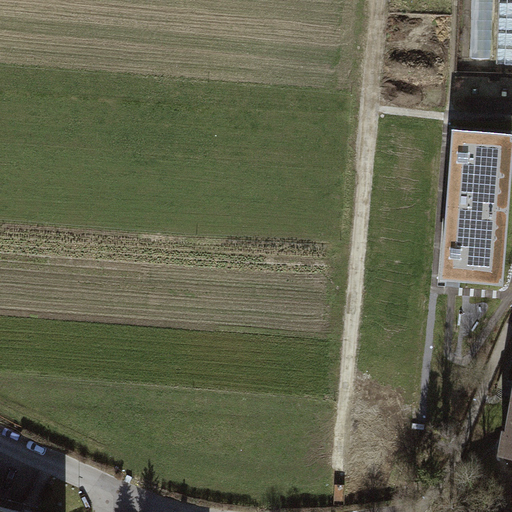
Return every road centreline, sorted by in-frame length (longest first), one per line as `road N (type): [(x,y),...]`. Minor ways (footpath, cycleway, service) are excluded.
road 1 (track): [(381,0),(341,464)]
road 2 (trunk): [(339,0),(143,167),(0,258)]
road 3 (track): [(0,401),(131,467),(213,493),(312,497),(341,464)]
road 4 (residential): [(113,496),(0,436)]
